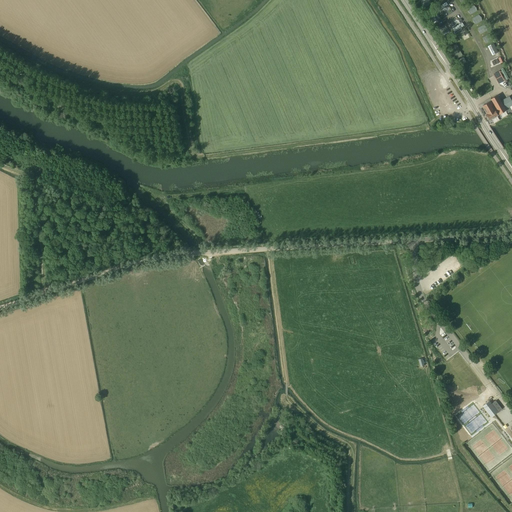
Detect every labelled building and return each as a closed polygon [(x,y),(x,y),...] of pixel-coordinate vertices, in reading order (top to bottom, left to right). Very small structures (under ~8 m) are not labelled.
[(431,11),(428,13),(434,23),(437,21),(441,19),(436,11),(432,13),(431,11)] [(442,27),(439,29),(444,38),(448,36),(446,33),(449,31),(445,25),(442,27)] [(498,52),(494,44),(488,47),(492,55),(498,52)] [(471,82),(474,80),(469,70),(466,72),(471,82)] [(506,111),(497,95),(491,99),(492,101),(483,106),(487,114),(486,114),(490,120),(506,111)] [(511,101),(510,96),(501,100),(507,113),(511,111),(511,101)] [(492,404),(490,401),(483,407),(487,412),(485,414),(489,418),(490,417),(491,418),(502,409),(496,401),(492,404)]
